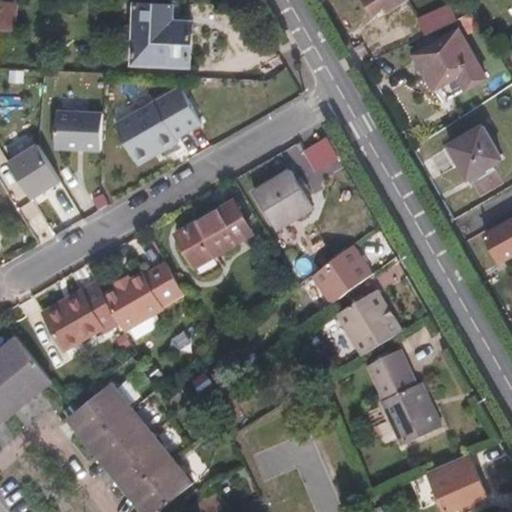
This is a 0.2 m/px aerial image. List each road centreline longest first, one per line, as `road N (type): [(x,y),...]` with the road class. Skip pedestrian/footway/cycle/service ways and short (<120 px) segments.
road 1 (residential): [(339,91),(7,283)]
road 2 (primary): [(511,391),(339,91)]
